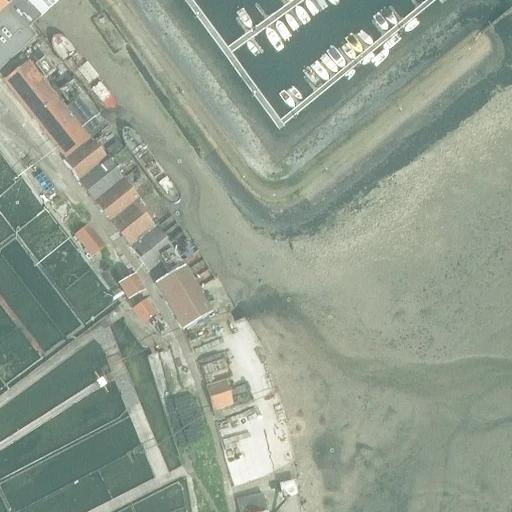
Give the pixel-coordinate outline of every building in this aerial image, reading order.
[(0,0),(0,12),(5,7),(6,7),(11,12),(12,13),(23,25),(27,29),(28,28),(58,0),(0,0)] [(0,69),(35,37),(27,29),(23,25),(12,13),(11,12),(6,7),(5,7),(0,12),(0,69)] [(32,119),(48,139),(64,159),(91,139),(101,131),(77,99),(64,109),(57,100),(27,62),(2,82),(32,119)] [(148,272),(174,252),(155,227),(135,202),(137,200),(107,160),(91,139),(64,159),(62,161),(62,162),(78,183),(94,203),(109,223),(129,248),(148,272)] [(65,220),(75,212),(65,199),(55,207),(65,220)] [(93,254),(105,244),(89,223),(76,233),(93,254)] [(183,266),(154,283),(182,330),(211,313),(183,266)] [(126,302),(131,299),(144,291),(132,270),(126,274),(129,278),(116,286),(126,302)] [(143,324),(156,314),(145,299),(132,310),(143,324)] [(213,410),(230,405),(224,383),(207,388),(213,410)] [(280,502),(269,503),(270,511),(290,511),(286,477),(276,478),(280,502)] [(265,511),(262,494),(236,500),(238,511),(265,511)]
